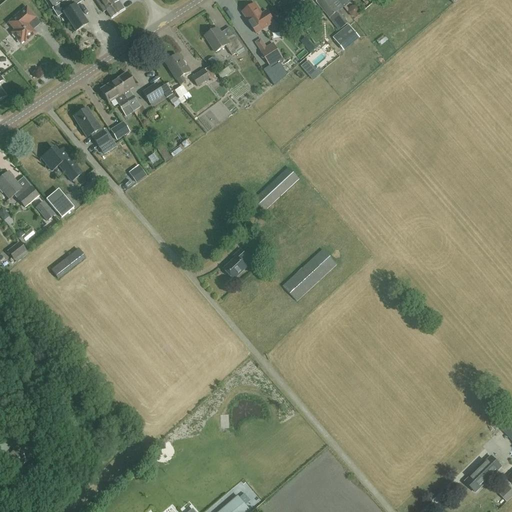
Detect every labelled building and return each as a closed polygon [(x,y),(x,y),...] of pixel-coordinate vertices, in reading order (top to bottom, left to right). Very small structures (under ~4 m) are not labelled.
[(43,0),(39,0),(35,3),(48,23),(55,18),(43,0)] [(69,0),(70,1),(66,3),(65,1),(52,9),(57,17),(63,13),(75,32),(81,28),(87,24),(75,6),(84,0),(69,0)] [(111,17),(124,9),(119,1),(116,2),(114,0),(95,0),(103,12),(106,10),(111,17)] [(319,0),(316,3),(329,19),(339,12),(329,0),(319,0)] [(274,23),(273,23),(267,12),(262,15),(255,4),(242,12),(249,23),(248,23),(255,34),(274,23)] [(20,43),(26,38),(27,40),(35,33),(27,22),(34,16),(27,7),(8,22),(14,30),(11,33),(20,43)] [(348,24),(339,12),(329,19),(339,31),(348,24)] [(296,14),(286,21),(291,28),(301,21),(296,14)] [(358,37),(349,26),(333,39),(341,50),(358,37)] [(232,55),(243,48),(234,36),(226,41),(218,29),(205,37),(216,53),(226,46),(232,55)] [(384,35),(376,41),(380,46),(388,40),(384,35)] [(10,54),(21,44),(13,36),(2,46),(10,54)] [(311,50),(315,47),(308,36),(303,39),(311,50)] [(270,70),(282,63),(277,55),(278,54),(272,44),(259,52),(270,70)] [(326,52),(313,61),(319,69),(332,59),(326,52)] [(181,76),(188,72),(177,55),(165,63),(176,80),(180,85),(185,82),(181,76)] [(190,78),(197,87),(209,79),(211,82),(215,79),(209,67),(204,70),(203,69),(190,78)] [(231,74),(228,68),(217,75),(221,80),(231,74)] [(129,90),(135,86),(127,73),(114,80),(123,94),(130,106),(133,111),(140,107),(132,95),(129,90)] [(123,94),(114,80),(100,89),(109,103),(118,97),(121,103),(118,105),(122,111),(130,106),(123,94)] [(161,92),(156,84),(142,92),(148,101),(150,104),(163,96),(161,92)] [(183,96),(188,93),(185,86),(179,88),(183,96)] [(180,99),(182,104),(191,99),(189,94),(180,99)] [(173,95),(167,99),(171,105),(177,101),(173,95)] [(220,122),(239,110),(230,97),(212,109),(220,122)] [(99,148),(109,142),(97,122),(96,122),(87,108),(73,117),(86,138),(91,135),(99,148)] [(116,138),(128,131),(123,123),(111,131),(116,138)] [(150,135),(157,143),(164,137),(157,129),(150,135)] [(188,140),(178,147),(182,151),(191,144),(188,140)] [(54,148),(41,158),(52,171),(59,166),(72,182),(82,174),(62,149),(57,153),(54,148)] [(264,212),(298,180),(288,169),(253,200),(264,212)] [(17,183),(16,184),(13,179),(14,178),(9,172),(0,179),(0,190),(2,193),(4,192),(10,199),(15,195),(24,207),(38,196),(31,188),(23,194),(20,190),(22,189),(17,183)] [(66,205),(63,201),(60,203),(55,197),(48,203),(46,200),(56,213),(66,205)] [(47,222),(54,216),(43,202),(35,209),(47,222)] [(6,209),(0,212),(6,222),(11,218),(6,209)] [(25,242),(35,235),(31,230),(21,238),(25,242)] [(19,242),(7,252),(14,261),(26,251),(19,242)] [(57,279),(85,259),(78,249),(51,271),(57,279)] [(297,302),(337,265),(323,250),(283,287),(297,302)] [(241,262),(246,257),(241,252),(235,258),(236,259),(224,270),(233,279),(246,267),(241,262)] [(38,455),(48,446),(43,442),(34,450),(38,455)] [(13,452),(1,463),(12,474),(24,463),(13,452)] [(474,492),(501,466),(492,457),(465,483),(474,492)] [(511,497),(511,490),(508,486),(499,495),(506,502),(511,497)] [(219,511),(249,511),(251,511),(238,496),(219,511)]
